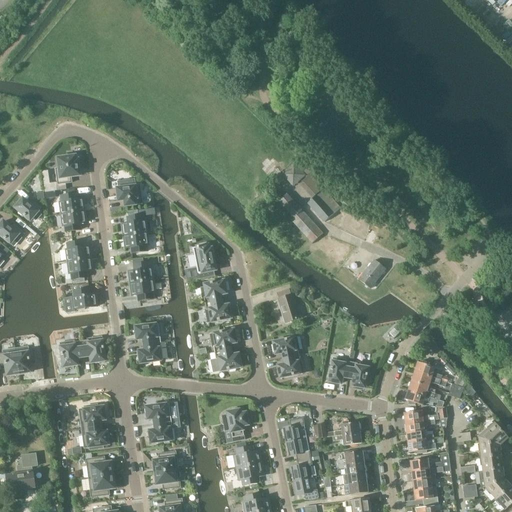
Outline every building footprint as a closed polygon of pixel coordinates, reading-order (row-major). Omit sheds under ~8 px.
[(71,177),(77,176),(80,176),(78,160),(76,160),(75,156),(57,159),(60,178),(57,178),(58,185),(72,183),(71,177)] [(305,175),(307,177),(312,172),(298,158),(294,162),(294,163),(305,175)] [(293,187),(305,175),(294,163),(281,174),(293,187)] [(312,172),(307,177),(299,184),(311,198),(325,186),(312,172)] [(124,200),(125,206),(141,204),(139,188),(137,186),(131,187),(131,184),(121,185),(121,188),(117,189),(119,201),(124,200)] [(307,203),(324,222),(341,207),(324,189),(307,203)] [(59,203),(61,215),(85,211),(83,200),(77,200),(76,194),(60,196),(61,202),(59,203)] [(312,244),(323,233),(287,194),(278,201),(293,218),(291,221),(312,244)] [(36,221),(41,215),(40,214),(41,213),(42,207),(32,199),(31,199),(33,201),(30,205),(23,199),(15,208),(16,209),(16,210),(23,217),(24,216),(25,217),(30,221),(32,218),(36,221)] [(64,226),(65,232),(81,230),(80,224),(86,223),(85,216),(85,211),(61,215),(62,226),(64,226)] [(122,225),(123,237),(147,233),(146,222),(144,222),(143,216),(127,218),(128,224),(122,225)] [(17,222),(24,228),(26,226),(19,220),(17,222)] [(365,220),(356,234),(364,239),(368,233),(369,233),(379,240),(383,233),(384,233),(365,220)] [(6,240),(14,247),(21,237),(24,232),(12,222),(14,224),(10,228),(3,222),(0,225),(0,236),(4,239),(6,240)] [(123,237),(125,248),(131,248),(132,254),(147,251),(147,245),(149,245),(147,233),(123,237)] [(66,250),(67,262),(91,259),(89,247),(83,248),(83,242),(67,244),(68,250),(66,250)] [(198,274),(216,270),(213,257),(214,257),(212,247),(208,248),(208,245),(193,248),(198,274)] [(87,272),(92,271),(92,264),(91,259),(67,262),(69,274),(71,274),(72,280),(73,280),(84,278),(87,278),(87,272)] [(370,289),(375,282),(385,270),(374,261),(359,279),(370,289)] [(149,263),(133,265),(134,271),(128,272),(130,284),(153,281),(152,269),(150,269),(149,263)] [(205,288),(204,288),(201,288),(203,298),(204,298),(205,304),(221,301),(219,295),(226,294),(224,281),(222,281),(221,280),(214,282),(212,282),(212,283),(210,283),(210,284),(204,285),(205,288)] [(130,284),(131,296),(137,295),(138,301),(154,299),(153,293),(155,293),(153,281),(130,284)] [(72,286),(73,292),(74,298),(72,298),(74,310),(77,309),(77,311),(85,309),(85,308),(97,307),(96,295),(90,295),(89,290),(81,291),(80,285),(72,286)] [(300,319),(293,295),(273,301),(274,301),(278,300),(285,323),(300,319)] [(205,304),(206,310),(205,310),(207,323),(218,321),(219,321),(220,322),(229,320),(229,319),(231,318),(229,306),(222,307),(221,301),(205,304)] [(137,327),(136,328),(137,340),(143,339),(144,345),(161,342),(160,336),(157,336),(155,325),(143,327),(143,326),(137,327)] [(213,347),(214,353),(230,350),(229,344),(236,343),(233,330),(231,331),(231,329),(221,331),(222,332),(220,332),(220,333),(210,335),(212,347),(213,347)] [(81,341),(83,357),(90,356),(91,363),(105,361),(105,359),(106,359),(104,349),(103,347),(101,337),(88,339),(88,340),(81,341)] [(273,343),(275,354),(282,353),(284,359),(299,356),(298,350),(299,350),(297,338),(287,340),(285,340),(285,339),(275,341),(275,342),(273,343)] [(81,341),(80,342),(74,343),(74,341),(60,343),(61,354),(61,356),(62,365),(63,365),(63,367),(77,365),(76,358),(83,357),(81,341)] [(163,360),(161,342),(144,345),(145,351),(139,351),(140,363),(142,363),(142,364),(148,363),(147,362),(163,360)] [(28,347),(15,349),(19,375),(24,374),(24,373),(31,372),(29,363),(35,362),(35,365),(36,365),(33,349),(28,349),(28,347)] [(14,376),(19,375),(15,349),(3,351),(3,353),(0,353),(0,369),(0,370),(1,370),(0,367),(6,366),(7,376),(14,375),(14,376)] [(230,350),(214,353),(210,354),(212,360),(211,360),(213,373),(221,371),(227,370),(229,370),(229,371),(239,369),(239,368),(241,367),(238,355),(231,356),(230,350)] [(284,359),(285,365),(278,366),(280,378),(282,378),(282,379),(292,377),(292,376),(294,376),(294,375),(299,374),(304,373),(302,363),(301,362),(300,362),(299,356),(284,359)] [(342,377),(348,378),(351,362),(345,361),(345,360),(333,358),(331,368),(331,370),(330,370),(328,380),(329,380),(329,382),(341,384),(342,377)] [(348,378),(354,379),(353,386),(354,386),(354,389),(358,390),(360,390),(361,388),(364,388),(365,386),(365,383),(366,383),(370,384),(371,384),(373,371),(368,370),(368,368),(369,364),(365,364),(357,362),(357,363),(353,363),(351,362),(348,378)] [(441,381),(441,380),(445,382),(446,378),(442,377),(442,376),(433,373),(435,368),(417,362),(414,372),(441,381)] [(414,372),(411,381),(428,387),(430,383),(439,386),(444,387),(446,382),(441,381),(414,372)] [(411,381),(408,391),(430,398),(439,401),(441,396),(427,391),(428,387),(411,381)] [(448,396),(454,398),(458,386),(452,384),(448,396)] [(460,400),(463,388),(458,386),(454,398),(460,400)] [(428,402),(430,398),(408,391),(405,400),(422,406),(424,401),(428,402)] [(171,423),(169,404),(153,407),(153,406),(148,406),(148,407),(146,408),(148,419),(154,419),(154,425),(171,423)] [(82,423),(83,429),(100,427),(99,421),(105,420),(103,407),(98,408),(98,405),(83,407),(84,410),(80,410),(81,423),(82,423)] [(245,440),(244,436),(242,426),(248,425),(246,413),(240,414),(239,411),(236,411),(236,409),(229,411),(230,412),(227,413),(228,415),(222,416),(225,432),(231,431),(233,442),(245,440)] [(428,416),(426,416),(422,417),(422,412),(404,414),(405,424),(429,421),(428,416)] [(286,443),(306,439),(304,426),(304,425),(303,418),(290,421),(291,427),(285,428),(286,435),(285,435),(286,443)] [(405,424),(406,433),(427,431),(426,425),(435,424),(434,421),(439,420),(405,424)] [(324,424),(313,425),(316,439),(333,437),(360,433),(358,423),(348,424),(348,421),(342,422),(342,425),(341,425),(342,431),(334,432),(334,433),(326,434),(324,424)] [(149,431),(151,443),(153,443),(153,444),(158,443),(158,442),(174,440),(171,423),(154,425),(155,430),(149,431)] [(479,442),(500,446),(508,438),(494,424),(479,438),(479,442)] [(83,435),(85,448),(89,448),(89,451),(103,449),(103,446),(108,445),(107,432),(101,433),(100,427),(83,429),(84,435),(83,435)] [(406,433),(407,443),(434,440),(433,435),(428,436),(427,431),(406,433)] [(333,437),(333,442),(343,441),(344,447),(361,444),(360,433),(333,437)] [(456,437),(457,443),(471,441),(470,433),(459,435),(456,437)] [(297,461),(310,458),(307,438),(306,439),(286,443),(287,450),(289,449),(290,456),(296,455),(297,461)] [(434,440),(407,443),(409,453),(416,452),(416,455),(427,453),(427,451),(435,450),(434,444),(439,443),(443,443),(443,438),(434,440)] [(479,442),(481,459),(501,456),(500,446),(479,442)] [(234,457),(236,469),(261,464),(260,456),(258,457),(257,452),(252,453),(250,447),(237,450),(238,456),(234,457)] [(155,473),(178,470),(175,452),(158,454),(159,460),(153,461),(154,463),(152,463),(153,468),(154,468),(155,473)] [(336,460),(337,466),(364,463),(362,452),(345,454),(345,459),(336,460)] [(36,454),(22,456),(23,462),(21,462),(21,466),(17,467),(18,474),(6,476),(8,492),(35,488),(35,487),(38,487),(38,485),(37,480),(34,481),(33,472),(32,472),(31,467),(37,466),(36,454)] [(483,472),(503,469),(501,456),(481,459),(483,472)] [(112,468),(111,463),(105,464),(104,458),(86,460),(89,479),(114,475),(113,468),(112,468)] [(292,474),(294,482),(309,479),(306,466),(312,465),(310,458),(297,461),(298,467),(293,468),(294,474),(292,474)] [(410,462),(411,472),(429,469),(428,459),(410,462)] [(365,473),(364,463),(337,466),(338,469),(344,468),(344,469),(347,469),(348,475),(365,473)] [(256,477),(262,476),(261,471),(263,471),(261,464),(236,469),(239,480),(242,480),(244,486),(257,483),(256,477)] [(431,469),(429,469),(411,472),(412,481),(435,478),(435,474),(443,472),(443,468),(445,468),(445,467),(437,468),(431,469)] [(485,487),(504,479),(503,469),(483,472),(485,487)] [(178,470),(155,473),(156,478),(154,478),(155,484),(156,483),(156,485),(162,484),(163,490),(180,488),(179,481),(176,482),(175,471),(178,470)] [(346,486),(349,485),(366,483),(365,473),(348,475),(345,475),(346,486)] [(94,490),(90,491),(91,498),(109,495),(108,489),(114,488),(113,483),(115,483),(114,475),(89,479),(93,479),(94,490)] [(435,478),(412,481),(414,491),(436,488),(440,488),(439,483),(436,484),(435,478)] [(305,500),(318,498),(317,491),(312,492),(309,479),(294,482),(295,489),(297,489),(298,495),(304,494),(305,500)] [(496,500),(511,487),(504,479),(485,487),(496,500)] [(349,485),(350,496),(368,493),(366,483),(349,485)] [(511,503),(511,488),(511,487),(496,500),(505,510),(511,503)] [(436,488),(414,491),(415,501),(423,500),(424,506),(438,504),(436,488)] [(243,504),(244,511),(264,511),(271,511),(269,503),(268,504),(267,499),(261,501),(260,496),(260,495),(246,497),(247,503),(243,504)] [(369,511),(368,499),(345,502),(345,507),(351,506),(351,511),(369,511)] [(183,511),(182,500),(165,502),(166,508),(160,509),(160,510),(159,510),(158,511),(183,511)]
